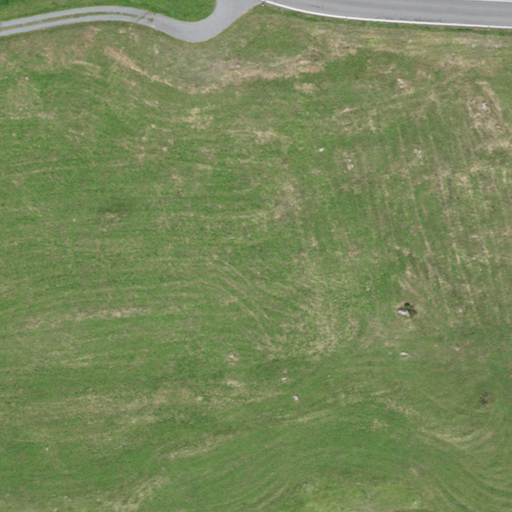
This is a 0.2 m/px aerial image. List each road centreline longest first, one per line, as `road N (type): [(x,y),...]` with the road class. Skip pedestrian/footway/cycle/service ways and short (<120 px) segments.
road 1 (track): [(230,0),(213,21),(190,28),(120,11),(0,26)]
road 2 (tertiary): [(332,0),(511,9)]
